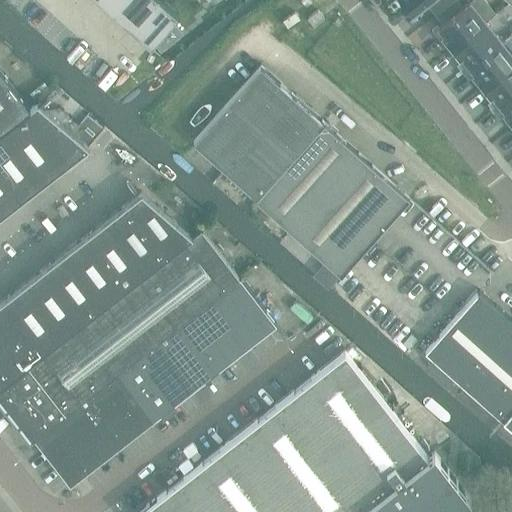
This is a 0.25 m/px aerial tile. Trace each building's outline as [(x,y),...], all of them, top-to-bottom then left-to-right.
[(98,0),(114,14),(126,0),(98,0)] [(158,0),(126,0),(114,14),(133,30),(159,1),(158,0)] [(402,0),(412,12),(427,0),(431,0),(440,10),(452,0),(402,0)] [(159,1),(133,30),(151,46),(177,17),(159,1)] [(439,26),(434,29),(440,37),(449,49),(485,21),(470,1),(438,26),(439,26)] [(318,10),(307,18),(314,26),(324,18),(320,13),(318,10)] [(485,21),(449,49),(465,69),(501,40),(485,21)] [(511,54),(501,40),(465,69),(480,88),(511,62),(511,54)] [(511,62),(480,88),(495,107),(511,94),(511,62)] [(193,142),(242,186),(254,196),(321,119),(261,66),(193,142)] [(0,129),(28,107),(0,70),(0,129)] [(511,94),(495,107),(511,127),(511,125),(511,94)] [(28,107),(0,129),(0,214),(88,146),(87,145),(103,127),(87,114),(71,132),(36,101),(28,107)] [(254,196),(291,229),(359,153),(321,119),(254,196)] [(408,197),(359,153),(291,229),(341,273),(408,197)] [(0,300),(0,384),(101,306),(191,236),(141,191),(0,300)] [(14,415),(32,437),(33,436),(75,403),(122,367),(238,276),(201,228),(191,236),(101,306),(0,384),(0,394),(8,405),(4,407),(12,417),(14,415)] [(240,275),(238,276),(122,367),(159,414),(277,322),(240,275)] [(424,350),(511,427),(511,318),(479,289),(424,350)] [(452,511),(470,498),(456,479),(434,451),(428,456),(344,349),(137,511),(353,511),(362,506),(366,511),(452,511)] [(112,451),(159,414),(122,367),(75,403),(112,451)] [(70,483),(112,451),(75,403),(33,436),(70,483)]
